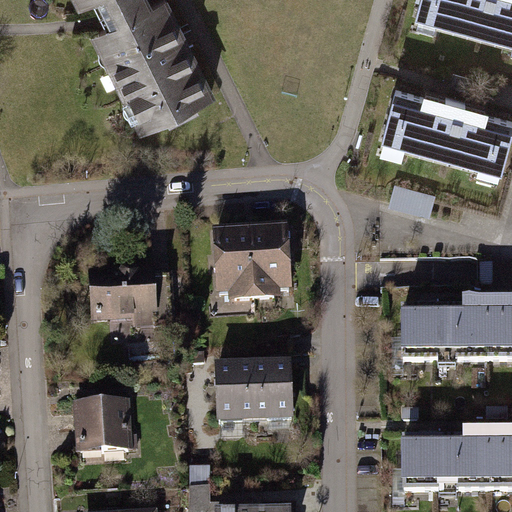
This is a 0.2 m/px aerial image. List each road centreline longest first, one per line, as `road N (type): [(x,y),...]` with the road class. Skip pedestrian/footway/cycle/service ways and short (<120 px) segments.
road 1 (residential): [(309,192),(277,184),(16,202),(33,511)]
road 2 (residential): [(340,511),(337,238),(309,192)]
